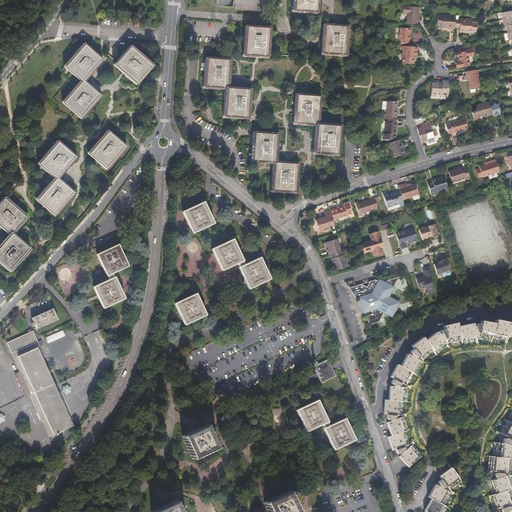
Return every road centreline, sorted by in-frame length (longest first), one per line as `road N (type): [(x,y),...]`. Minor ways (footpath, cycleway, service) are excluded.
road 1 (tertiary): [(40,511),(129,364),(155,259),(162,164)]
road 2 (residential): [(323,284),(400,511)]
road 3 (residential): [(154,150),(142,150),(41,273)]
road 4 (unclassified): [(273,220),(424,164)]
road 5 (residential): [(424,164),(409,120),(411,87),(438,71),(438,49)]
road 6 (residential): [(42,28),(171,37)]
road 7 (residential): [(172,143),(273,220)]
